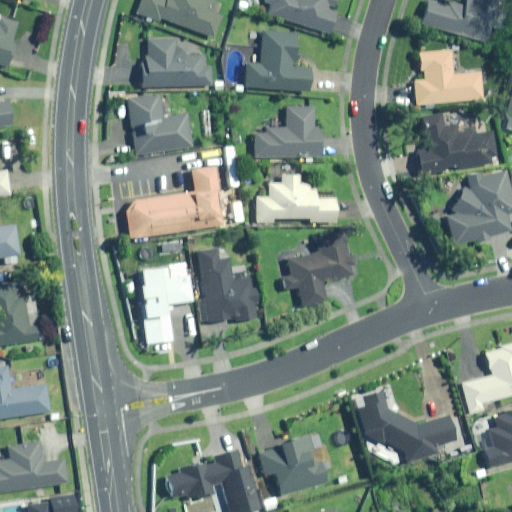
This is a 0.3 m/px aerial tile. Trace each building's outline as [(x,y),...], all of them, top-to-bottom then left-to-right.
[(208,0),(165,0),(165,1),(163,0),(138,0),(133,14),(155,22),(156,19),(210,39),(218,17),(204,12),(208,0)] [(260,0),(260,1),(266,3),(263,15),(324,34),(331,12),(328,11),(330,0),(260,0)] [(462,0),(460,9),(428,0),(422,0),(416,25),(483,44),(495,2),(488,0),(462,0)] [(0,68),(3,69),(11,46),(7,44),(15,22),(0,16),(0,68)] [(291,34),(257,32),(255,64),(243,63),(241,88),(304,93),(305,68),(289,67),(291,34)] [(136,63),(136,87),(206,86),(205,55),(176,55),(176,40),(142,41),(143,56),(139,56),(139,63),(136,63)] [(449,75),(447,51),(413,54),(415,71),(420,71),(421,81),(411,82),(413,106),(479,99),(477,73),(449,75)] [(511,84),(503,118),(511,120),(511,84)] [(159,118),(156,97),(143,98),(142,96),(121,99),(129,157),(189,148),(184,114),(159,118)] [(309,127),(309,108),(280,108),(280,128),(261,128),(261,133),(249,133),(249,159),(315,159),(315,127),(309,127)] [(440,127),(438,114),(416,117),(421,150),(410,152),(414,176),(490,164),(489,155),(495,154),(492,131),(454,137),(452,125),(440,127)] [(299,175),(292,174),(292,164),(279,163),(278,185),(265,184),(265,198),(251,198),(250,223),(268,224),(269,219),(305,220),(305,223),(331,223),(331,199),(311,199),(312,188),(306,188),(306,184),(298,184),(299,175)] [(228,227),(221,167),(199,170),(202,194),(137,202),(141,238),(228,227)] [(487,242),(486,238),(507,233),(503,215),(511,213),(511,210),(503,171),(477,177),(476,174),(463,177),(466,188),(459,188),(448,205),(450,215),(442,217),(449,247),(471,242),(472,245),(487,242)] [(0,226),(0,258),(1,258),(1,265),(16,263),(12,226),(0,226)] [(341,256),(337,234),(310,239),(313,253),(280,260),(284,276),(275,278),(278,291),(293,288),(297,308),(322,303),(318,284),(350,278),(346,255),(341,256)] [(214,260),(213,251),(206,252),(193,254),(205,323),(234,318),(234,321),(253,318),(246,279),(227,282),(223,259),(214,260)] [(192,302),(188,274),(170,277),(168,263),(134,267),(145,344),(176,339),(171,305),(192,302)] [(11,310),(8,284),(0,284),(0,345),(37,341),(35,325),(24,327),(22,308),(11,310)] [(511,351),(510,345),(480,353),(486,377),(456,385),(464,414),(479,410),(477,404),(511,394),(511,351)] [(0,419),(45,412),(41,385),(7,390),(3,365),(0,365),(0,419)] [(361,438),(377,449),(380,444),(396,454),(392,459),(399,464),(400,465),(436,455),(434,449),(453,445),(445,415),(412,424),(387,411),(377,387),(348,399),(361,438)] [(485,476),(511,467),(511,409),(489,417),(492,428),(483,432),(488,448),(477,452),(482,467),(485,476)] [(307,452),(303,437),(273,445),(274,450),(255,455),(261,476),(269,474),(275,498),(322,485),(316,465),(304,469),(300,454),(307,452)] [(39,463),(36,443),(4,447),(5,460),(0,461),(0,493),(62,484),(59,460),(39,463)] [(202,466),(201,462),(175,469),(177,473),(159,478),(165,501),(181,497),(183,502),(209,495),(207,486),(216,484),(223,511),(248,511),(255,510),(242,464),(236,465),(232,450),(209,457),(210,460),(211,464),(202,466)]
